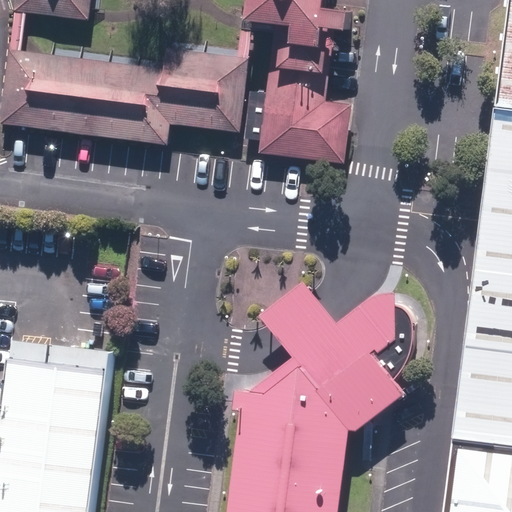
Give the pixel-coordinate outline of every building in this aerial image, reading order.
[(18,0),(17,15),(92,24),(94,0),(18,0)] [(252,0),(249,25),(275,29),(259,156),(348,167),(355,105),(328,101),(335,46),(337,35),(349,36),(351,16),(325,13),(326,0),(252,0)] [(454,440),(511,447),(511,0),(510,0),(502,60),(488,173),(486,194),(454,440)] [(165,70),(11,51),(2,126),(169,146),(171,125),(242,133),(248,60),(168,50),(165,70)] [(243,412),(229,511),(341,511),(351,432),(359,431),(365,426),(405,396),(395,380),(404,371),(410,357),(414,340),(414,323),(410,315),(405,310),(397,308),(396,293),(378,296),(339,324),(309,288),(305,284),(261,317),(295,359),(251,394),(237,391),(236,402),(235,411),(243,412)] [(94,511),(114,357),(114,355),(13,343),(0,454),(0,511),(94,511)] [(511,511),(511,454),(460,447),(451,511),(511,511)]
